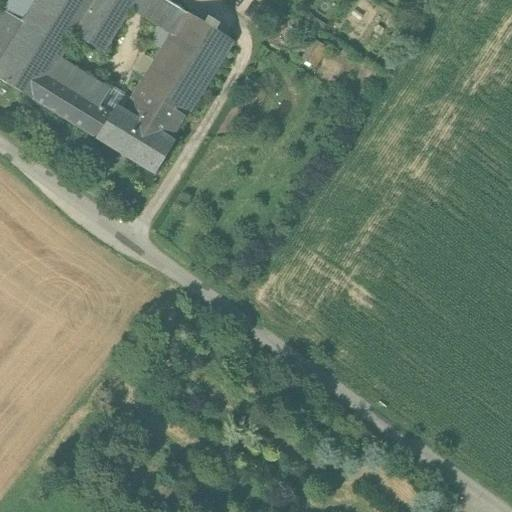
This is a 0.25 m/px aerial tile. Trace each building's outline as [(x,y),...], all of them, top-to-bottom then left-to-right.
[(4,0),(0,7),(0,8),(13,16),(21,22),(34,0),(4,0)] [(134,0),(34,0),(21,22),(13,16),(0,36),(0,41),(51,72),(59,59),(74,35),(102,53),(129,9),(134,0)] [(153,0),(134,0),(129,9),(143,18),(153,0)] [(153,62),(142,80),(131,98),(142,105),(144,103),(181,125),(232,42),(164,0),(153,0),(143,18),(169,34),(153,62)] [(0,36),(13,16),(0,8),(0,36)] [(327,47),(314,40),(302,59),(315,67),(327,47)] [(51,72),(0,41),(0,79),(33,100),(48,77),(51,72)] [(142,80),(153,62),(142,55),(131,73),(142,80)] [(89,78),(59,59),(51,72),(48,77),(78,95),(89,78)] [(78,95),(48,77),(33,100),(95,138),(109,114),(102,110),(102,108),(99,106),(98,107),(78,95)] [(109,90),(89,78),(78,95),(98,107),(99,106),(109,90)] [(102,110),(109,114),(114,106),(123,111),(131,98),(111,86),(109,90),(99,106),(102,108),(102,110)] [(142,105),(131,98),(123,111),(114,106),(109,114),(95,138),(95,139),(153,174),(173,142),(172,141),(181,125),(144,103),(142,105)]
